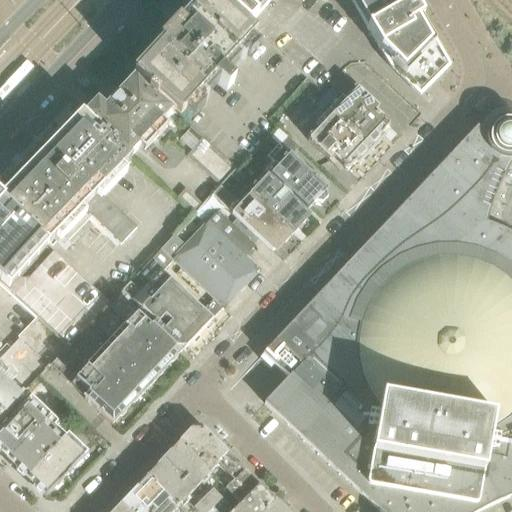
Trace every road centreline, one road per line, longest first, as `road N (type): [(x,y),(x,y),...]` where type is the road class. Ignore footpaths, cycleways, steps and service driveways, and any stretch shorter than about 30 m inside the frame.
road 1 (residential): [(198,391),(469,97),(469,64),(432,0)]
road 2 (secondary): [(0,128),(122,0)]
road 3 (residential): [(198,391),(318,511)]
road 4 (residential): [(85,511),(198,391)]
